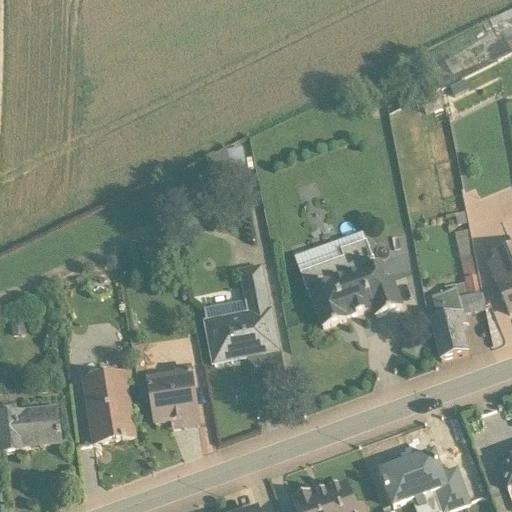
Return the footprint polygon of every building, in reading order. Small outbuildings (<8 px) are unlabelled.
[(511,18),(423,63),(441,99),(442,98),(511,64),(511,18)] [(385,98),(372,99),(376,120),(388,118),(385,98)] [(439,103),(419,110),(425,125),(445,118),(439,103)] [(242,158),(215,163),(220,193),(247,189),(242,158)] [(128,256),(116,261),(125,284),(144,275),(136,259),(171,243),(177,240),(176,236),(128,256)] [(486,321),(480,294),(469,240),(455,243),(465,293),(445,298),(446,303),(438,306),(437,305),(432,307),(436,325),(437,325),(442,324),(444,328),(431,333),(441,371),(441,372),(468,365),(461,340),(468,338),(465,326),(486,321)] [(374,329),(403,319),(393,290),(386,292),(380,276),(375,277),(367,253),(341,263),(344,270),(302,285),(322,342),(348,332),(347,329),(371,322),(374,329)] [(511,326),(511,257),(492,266),(494,272),(487,275),(509,327),(511,326)] [(238,281),(244,312),(204,321),(215,377),(256,369),(261,396),(283,391),(261,277),(238,281)] [(25,333),(10,335),(12,348),(27,346),(25,333)] [(411,344),(401,364),(417,371),(427,351),(411,344)] [(16,387),(6,375),(0,380),(0,391),(5,397),(16,387)] [(175,386),(147,390),(147,391),(155,439),(172,436),(173,443),(201,439),(192,378),(175,380),(175,386)] [(93,459),(138,452),(127,385),(82,392),(93,459)] [(63,457),(59,420),(59,419),(26,422),(25,423),(0,425),(0,446),(2,467),(23,465),(23,460),(63,457)] [(380,485),(389,511),(469,511),(458,479),(440,485),(434,466),(380,485)] [(511,469),(511,470),(511,473),(498,478),(507,502),(511,500),(511,469)] [(352,511),(347,492),(292,511),(352,511)]
